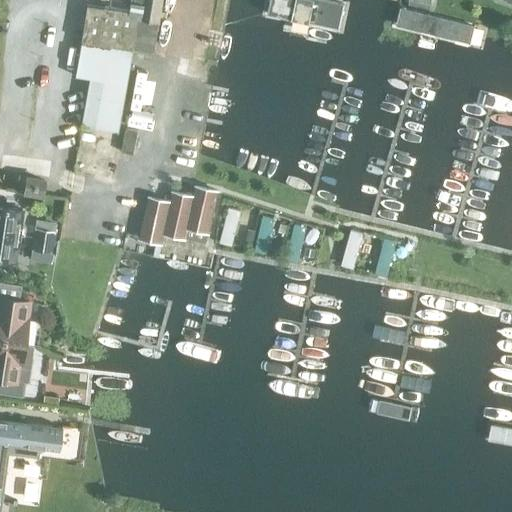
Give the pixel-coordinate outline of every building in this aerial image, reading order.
[(153,53),(162,0),(131,0),(130,13),(88,6),(76,76),(90,79),(81,127),(118,133),(133,49),(153,53)] [(334,0),(270,0),(268,13),(339,27),(343,2),(334,0)] [(474,24),(402,7),(398,25),(471,41),(474,24)] [(42,196),(44,181),(26,178),(24,192),(42,196)] [(209,231),(217,192),(196,187),(194,196),(173,192),(171,202),(149,197),(140,237),(161,242),(164,233),(185,238),(188,227),(209,231)] [(0,231),(18,235),(22,209),(0,205),(0,231)] [(241,210),(229,207),(220,241),(232,244),(241,210)] [(266,254),(274,218),(262,215),(254,251),(266,254)] [(285,233),(287,225),(280,223),(278,231),(285,233)] [(286,259),(298,262),(306,226),(294,223),(286,259)] [(51,252),(54,230),(33,227),(30,249),(51,252)] [(363,232),(351,229),(341,263),(353,267),(363,232)] [(0,258),(15,260),(18,235),(0,231),(0,258)] [(384,238),(375,272),(387,276),(396,241),(384,238)] [(33,343),(23,341),(29,301),(19,300),(21,285),(0,282),(0,393),(21,396),(23,382),(27,382),(33,343)] [(61,450),(64,428),(0,419),(0,511),(1,511),(8,453),(40,457),(41,448),(61,450)]
